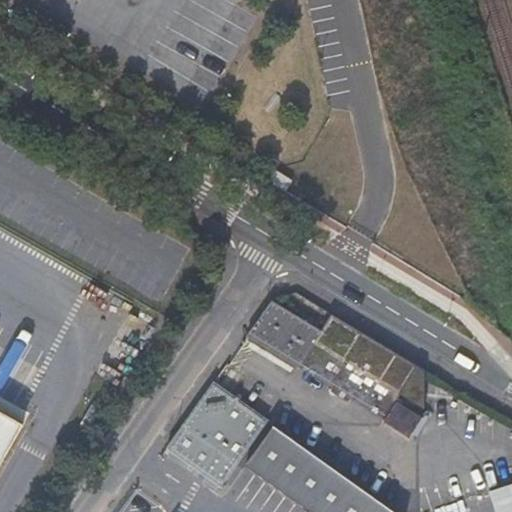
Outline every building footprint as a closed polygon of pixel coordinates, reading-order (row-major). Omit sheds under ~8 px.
[(266,181),(285,192),(291,180),(272,169),(266,181)] [(425,367),(331,312),(321,328),(271,297),(247,332),(381,415),(384,416),(399,392),(423,407),(425,367)] [(269,423),(212,381),(166,448),(222,487),(269,423)] [(0,467),(31,414),(0,396),(0,467)] [(396,511),(275,426),(246,465),(313,511),(396,511)] [(415,489),(415,511),(466,511),(466,488),(415,489)]
